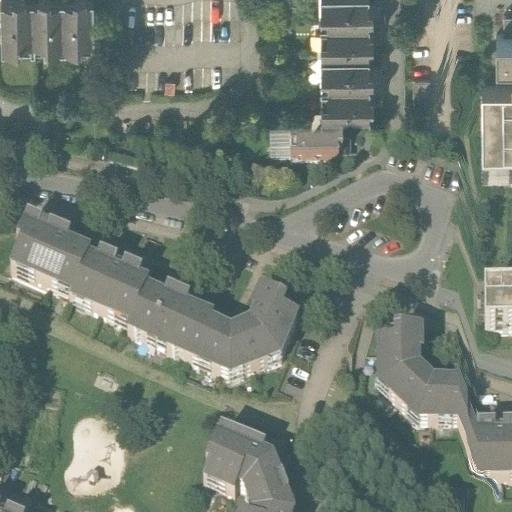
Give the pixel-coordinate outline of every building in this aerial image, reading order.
[(328,4),(328,33),(382,33),(381,4),(328,4)] [(429,31),(413,31),(413,46),(429,46),(429,31)] [(328,33),(328,63),(382,62),(382,33),(328,33)] [(328,63),(328,92),(362,91),(382,92),(382,62),(328,63)] [(490,186),(511,185),(511,78),(489,78),(490,186)] [(0,132),(24,132),(23,82),(0,82),(0,132)] [(24,132),(54,132),(54,93),(54,82),(23,82),(24,132)] [(362,91),(328,92),(312,92),(313,123),(363,123),(362,91)] [(145,142),(175,142),(175,92),(145,93),(145,142)] [(175,142),(205,142),(205,92),(175,92),(175,142)] [(54,142),(85,142),(84,93),(54,93),(54,132),(54,142)] [(85,142),(115,142),(114,93),(84,93),(85,142)] [(115,142),(145,142),(145,93),(114,93),(115,142)] [(363,123),(313,123),(313,154),(350,154),(363,153),(363,123)] [(350,154),(313,154),(297,154),(298,185),(350,184),(350,154)] [(350,184),(298,185),(298,213),(351,212),(350,184)] [(27,308),(14,336),(76,364),(94,322),(96,318),(31,288),(23,306),(27,308)] [(511,292),(493,293),(493,332),(511,331),(511,292)] [(153,349),(94,322),(76,364),(74,367),(133,394),(151,353),(153,349)] [(131,399),(197,429),(215,387),(217,382),(151,353),(133,394),(131,399)] [(215,387),(197,429),(232,444),(286,423),(304,383),(288,375),(292,365),(265,353),(255,375),(259,377),(253,389),(235,396),(226,391),(215,387)] [(418,395),(388,396),(388,402),(388,408),(370,408),(371,453),(411,491),(464,490),(463,443),(463,440),(449,440),(450,446),(428,447),(421,439),(414,432),(414,419),(418,419),(418,395)] [(511,442),(502,442),(463,443),(464,490),(464,493),(511,491),(511,442)] [(253,511),(222,499),(216,511),(253,511)]
